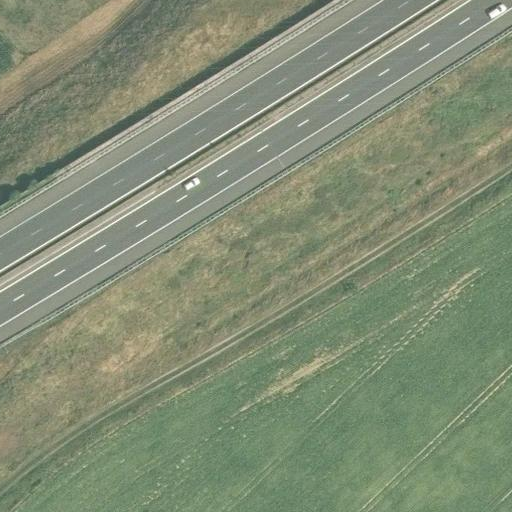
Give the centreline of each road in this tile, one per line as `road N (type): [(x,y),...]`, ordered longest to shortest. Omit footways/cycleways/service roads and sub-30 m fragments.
road 1 (track): [(511,170),(88,435),(0,499)]
road 2 (motorway): [(0,309),(497,0)]
road 3 (motorway): [(413,0),(0,254)]
